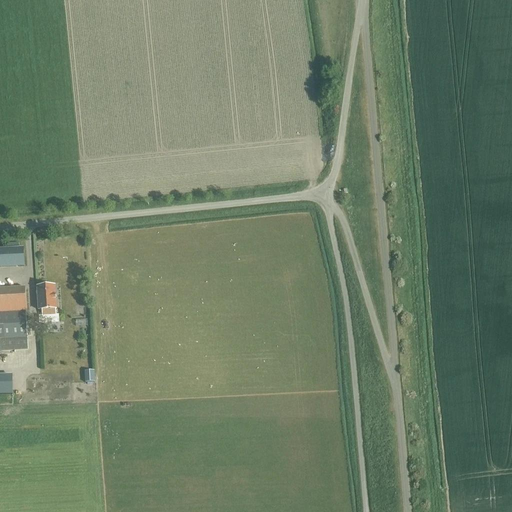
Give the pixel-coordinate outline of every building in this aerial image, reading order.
[(23,248),(19,248),(19,243),(3,244),(3,249),(0,249),(0,267),(24,266),(23,248)] [(42,316),(52,316),(51,310),(56,309),(55,287),(37,288),(38,310),(42,310),(42,316)] [(27,338),(25,311),(27,311),(25,288),(0,289),(0,336),(0,337),(1,356),(10,356),(10,351),(28,350),(27,338)] [(90,365),(90,375),(100,375),(100,365),(90,365)] [(0,394),(12,394),(12,376),(0,376),(0,394)] [(29,382),(29,396),(72,395),(72,381),(29,382)]
